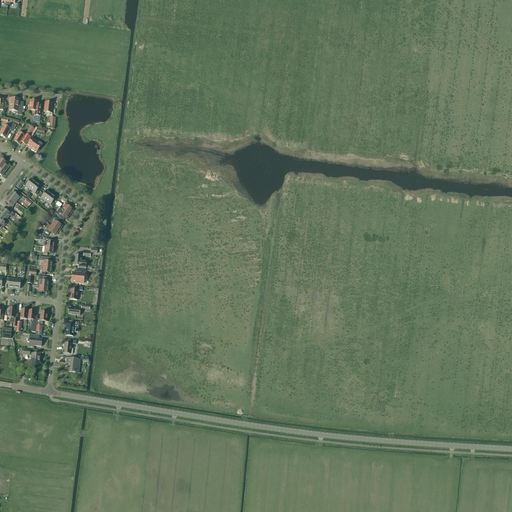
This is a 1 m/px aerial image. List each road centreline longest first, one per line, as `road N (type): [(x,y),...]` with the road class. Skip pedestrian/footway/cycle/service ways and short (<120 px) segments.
road 1 (tertiary): [(511,449),(325,435),(49,392)]
road 2 (residential): [(58,302),(67,233),(83,205),(23,163)]
